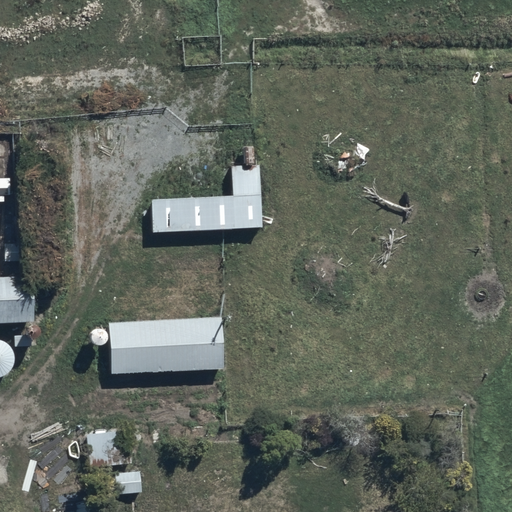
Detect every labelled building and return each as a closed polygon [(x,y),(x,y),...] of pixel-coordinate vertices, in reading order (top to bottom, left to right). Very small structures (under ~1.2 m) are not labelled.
[(232,188),(151,192),(152,226),(261,222),(259,158),(231,159),(232,188)] [(0,315),(34,314),(33,271),(0,271),(0,315)] [(221,311),(108,316),(110,368),(223,363),(221,311)] [(256,325),(229,325),(229,357),(256,357),(256,325)] [(0,375),(1,375),(2,374),(3,373),(5,372),(6,371),(7,370),(8,368),(9,367),(10,365),(10,364),(11,362),(11,360),(11,359),(11,357),(11,355),(11,354),(10,352),(10,350),(9,349),(8,347),(7,346),(6,345),(5,344),(4,342),(2,341),(1,341),(0,340),(0,375)] [(123,427),(86,428),(88,449),(125,447),(123,427)] [(141,465),(120,466),(122,490),(143,489),(141,465)]
